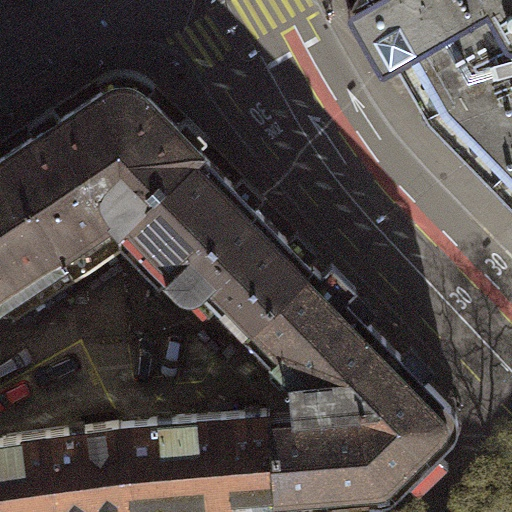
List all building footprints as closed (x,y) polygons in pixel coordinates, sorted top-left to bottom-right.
[(511,0),(359,0),(347,7),(382,69),(398,60),(413,86),(428,111),(422,117),(511,207),(511,0)] [(0,155),(0,164),(75,280),(121,250),(120,229),(202,149),(147,92),(139,85),(129,82),(118,82),(108,86),(0,155)] [(120,229),(121,250),(160,290),(170,281),(181,292),(188,294),(194,294),(198,292),(202,289),(244,333),(314,264),(202,149),(120,229)] [(75,280),(0,164),(0,306),(6,315),(18,318),(75,280)] [(314,264),(244,333),(292,381),(294,412),(269,413),(277,507),(287,506),(287,511),(322,511),(322,504),(390,499),(454,436),(446,397),(346,296),(358,284),(326,252),(314,264)] [(221,511),(277,507),(269,413),(269,407),(135,418),(121,419),(130,511),(221,511)] [(0,511),(130,511),(121,419),(0,435),(0,511)]
